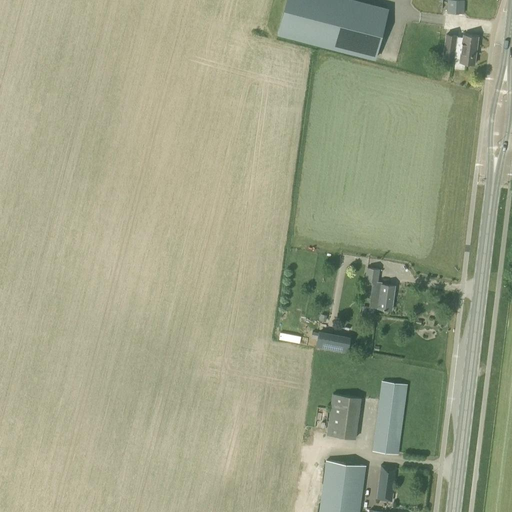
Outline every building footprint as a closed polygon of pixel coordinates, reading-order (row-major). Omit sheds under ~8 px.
[(375,60),(388,9),(355,0),(286,0),(277,34),(375,60)] [(464,14),(464,0),(455,0),(447,0),(446,13),(464,14)] [(462,37),(455,36),(455,35),(445,34),(442,57),(452,58),(453,58),(459,59),(459,61),(474,63),(478,37),(462,35),(462,37)] [(377,281),(379,269),(366,267),(364,281),(376,282),(376,281),(377,281)] [(379,296),(371,295),(369,307),(377,308),(391,310),(394,287),(380,285),(379,296)] [(347,353),(350,337),(318,330),(315,347),(347,353)] [(398,454),(407,384),(381,381),(372,451),(398,454)] [(329,432),(357,433),(357,426),(357,419),(330,418),(330,424),(343,425),(343,430),(333,430),(333,427),(329,427),(329,432)] [(359,511),(365,465),(325,460),(323,460),(322,461),(321,468),(324,469),(318,511),(372,511),(369,511),(368,511),(359,511)] [(391,502),(396,467),(380,465),(375,500),(391,502)]
